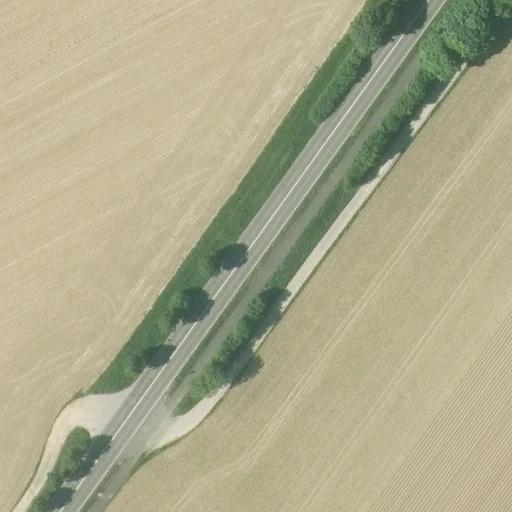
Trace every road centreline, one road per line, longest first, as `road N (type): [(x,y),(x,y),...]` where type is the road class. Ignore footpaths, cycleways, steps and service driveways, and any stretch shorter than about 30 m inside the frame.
road 1 (track): [(511,5),(202,410),(171,429),(106,415),(72,419),(19,511)]
road 2 (tertiary): [(431,0),(62,511)]
